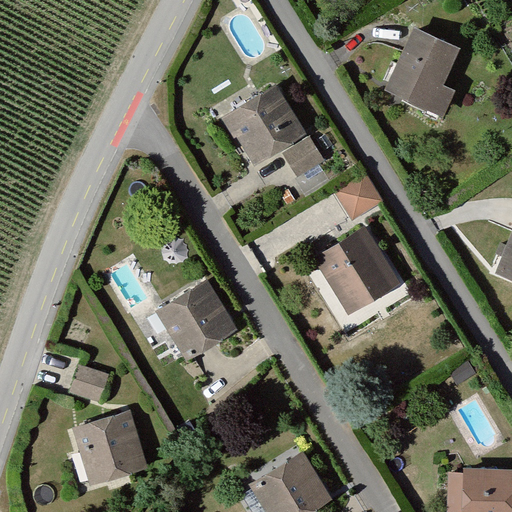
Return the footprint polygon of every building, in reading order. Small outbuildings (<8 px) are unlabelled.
[(461,44),(416,23),(386,86),(445,113),(458,87),(444,81),(461,44)] [(277,79),(220,114),(234,136),(238,134),(255,163),(308,130),(277,79)] [(310,134),(282,151),(297,175),(325,158),(310,134)] [(366,169),(335,188),(353,218),(384,199),(366,169)] [(365,222),(312,253),(348,312),(400,281),(365,222)] [(511,231),(497,269),(511,275),(511,231)] [(208,276),(155,307),(186,357),(238,326),(208,276)] [(109,372),(79,362),(69,391),(99,401),(109,372)] [(131,406),(72,424),(89,481),(148,463),(131,406)] [(303,447),(249,481),(268,511),(305,511),(333,495),(303,447)] [(511,511),(511,464),(466,463),(466,473),(450,472),(448,511),(511,511)]
